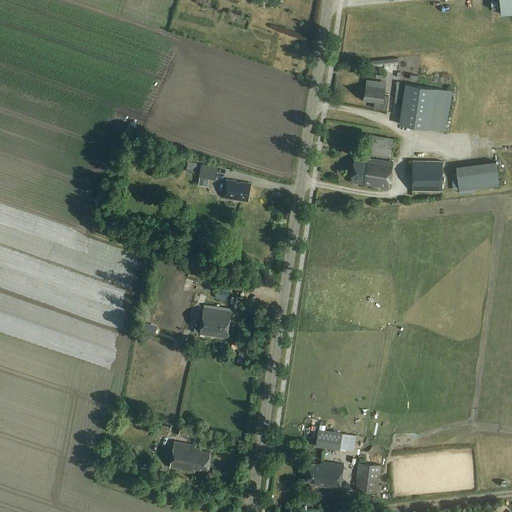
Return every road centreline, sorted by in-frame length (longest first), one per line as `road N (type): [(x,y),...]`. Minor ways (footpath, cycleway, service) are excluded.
road 1 (tertiary): [(250,511),(328,0)]
road 2 (track): [(357,511),(511,493)]
